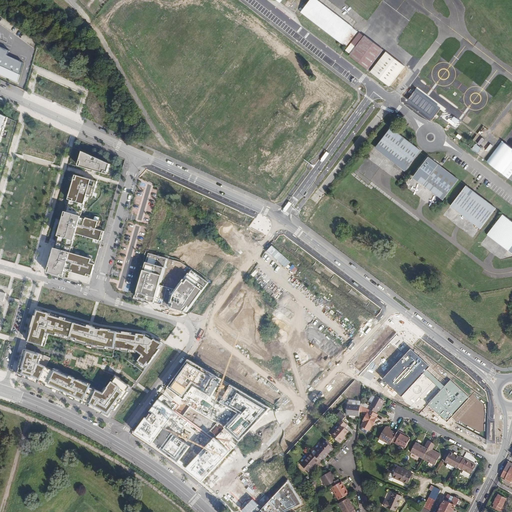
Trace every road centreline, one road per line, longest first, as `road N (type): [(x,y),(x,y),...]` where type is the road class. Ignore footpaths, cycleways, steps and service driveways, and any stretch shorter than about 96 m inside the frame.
road 1 (residential): [(138,154),(279,219)]
road 2 (residential): [(138,154),(0,91)]
road 3 (track): [(83,13),(160,140)]
road 4 (residential): [(96,295),(138,154)]
road 5 (residential): [(279,219),(394,305)]
road 6 (residential): [(119,443),(200,326)]
road 7 (residential): [(206,509),(302,405)]
road 8 (residential): [(394,305),(302,405)]
road 9 (residential): [(279,219),(200,326)]
road 10 (residential): [(394,305),(498,383)]
road 11 (residential): [(302,405),(200,326)]
road 12 (tertiary): [(4,390),(119,443)]
